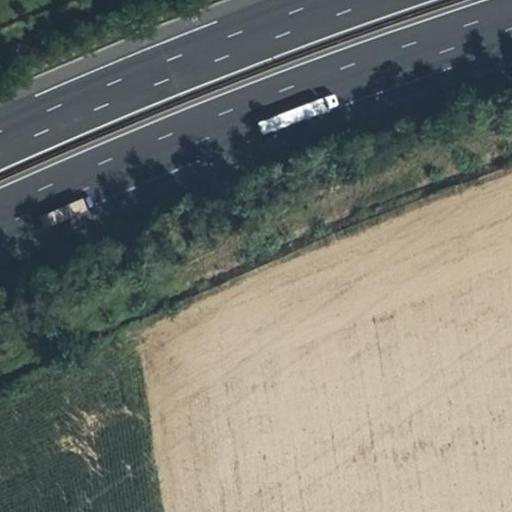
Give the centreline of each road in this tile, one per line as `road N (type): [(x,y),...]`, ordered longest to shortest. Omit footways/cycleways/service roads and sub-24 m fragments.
road 1 (motorway): [(0,218),(215,126),(511,19)]
road 2 (motorway): [(359,0),(0,143)]
